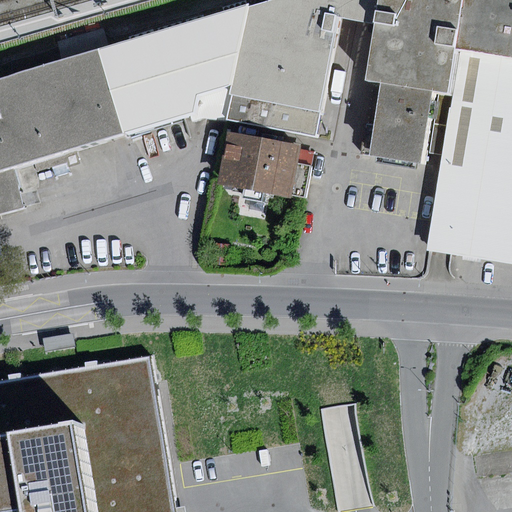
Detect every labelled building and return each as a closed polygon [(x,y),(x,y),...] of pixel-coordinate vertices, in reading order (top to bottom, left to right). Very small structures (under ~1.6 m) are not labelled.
[(275,0),(249,8),(228,121),(314,137),(336,16),(363,21),(376,23),(379,0),(275,0)] [(466,0),(379,0),(376,23),(367,79),(382,82),(432,90),(452,94),(458,52),(466,0)] [(511,0),(466,0),(458,52),(511,60),(511,0)] [(250,4),(98,50),(123,134),(188,117),(191,124),(203,118),(228,121),(249,8),(250,4)] [(98,50),(0,82),(0,170),(14,166),(123,134),(98,50)] [(511,266),(511,60),(458,52),(452,94),(427,253),(440,255),(511,266)] [(432,90),(382,82),(375,127),(365,126),(361,154),(421,163),(432,90)] [(301,145),(228,131),(218,184),(290,198),(291,195),(305,198),(311,166),(297,164),(301,145)] [(0,170),(0,214),(26,207),(14,166),(0,170)] [(229,245),(213,243),(211,264),(227,266),(229,245)] [(181,511),(158,366),(0,391),(0,511),(181,511)]
